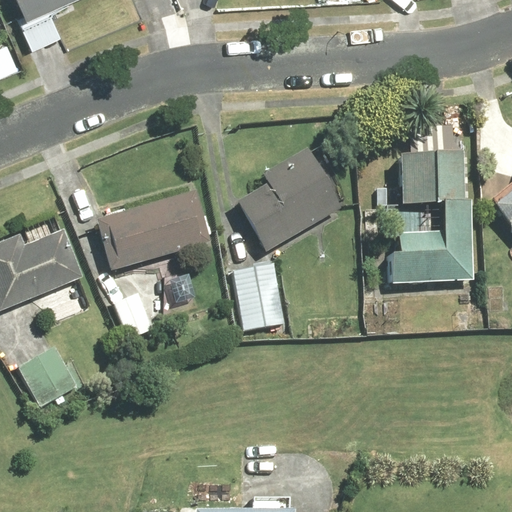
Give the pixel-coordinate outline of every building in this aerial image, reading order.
[(1,0),(13,25),(70,0),(1,0)] [(228,209),(257,258),(333,214),(298,155),(251,183),(257,192),(228,209)] [(465,287),(460,208),(452,209),(449,161),(386,165),(390,215),(429,212),(430,240),(385,243),(386,262),(379,263),(381,293),(465,287)] [(511,184),(510,191),(484,212),(511,247),(511,184)] [(187,197),(85,226),(100,277),(202,248),(187,197)] [(0,313),(75,283),(56,235),(15,251),(11,241),(0,245),(0,313)] [(280,264),(236,271),(246,332),(290,325),(280,264)] [(108,306),(116,304),(127,337),(155,331),(143,298),(159,295),(154,268),(98,280),(108,306)] [(59,347),(21,367),(46,414),(84,394),(59,347)]
